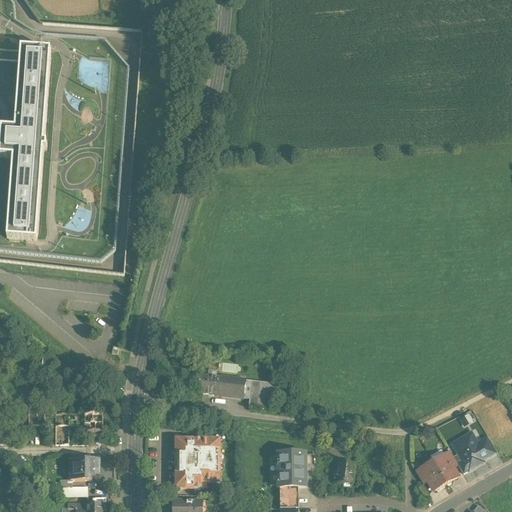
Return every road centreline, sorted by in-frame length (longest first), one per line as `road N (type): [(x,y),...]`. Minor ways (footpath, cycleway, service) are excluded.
road 1 (primary): [(137,397),(209,115),(225,0)]
road 2 (residential): [(137,397),(409,435)]
